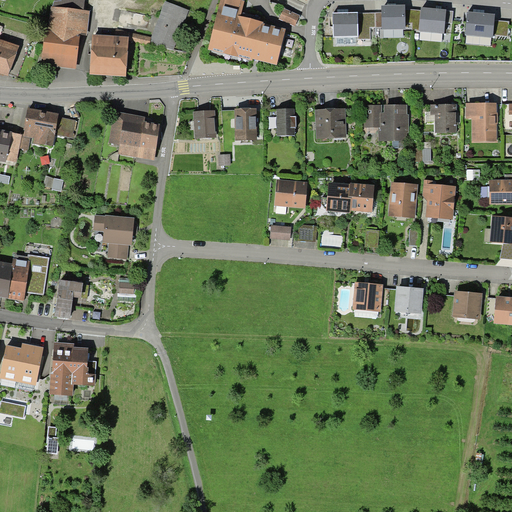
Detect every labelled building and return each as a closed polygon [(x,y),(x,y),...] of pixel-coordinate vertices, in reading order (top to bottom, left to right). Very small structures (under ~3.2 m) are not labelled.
[(82,12),(83,0),(55,0),(52,9),(51,22),(47,32),(45,32),(41,58),(75,62),(80,26),(84,26),(85,22),(81,21),(82,12)] [(275,64),(283,33),(238,21),(242,4),(226,0),(220,0),(209,48),(275,64)] [(165,3),(151,40),(149,45),(172,50),(186,12),(165,3)] [(403,5),(381,5),(382,27),(403,27),(403,5)] [(446,9),(421,6),(418,30),(444,32),(446,9)] [(495,13),(467,10),(465,34),(493,36),(495,13)] [(279,20),(294,26),(298,18),(283,11),(279,20)] [(355,13),(333,14),(333,35),(355,34),(355,13)] [(0,43),(0,33),(2,28),(0,27),(0,74),(7,77),(17,49),(0,43)] [(89,74),(124,76),(127,41),(149,46),(149,45),(151,40),(115,31),(113,40),(92,39),(89,74)] [(493,114),(493,106),(466,107),(466,117),(476,117),(476,133),(473,133),(473,141),(493,141),(493,125),(494,125),(494,114),(493,114)] [(404,117),(404,107),(385,107),(385,115),(379,115),(379,107),(365,107),(365,128),(379,128),(379,142),(391,141),(391,149),(404,149),(404,141),(404,132),(406,132),(406,117),(404,117)] [(453,115),(453,107),(431,107),(431,115),(436,115),(436,133),(437,133),(437,134),(446,134),(446,133),(453,133),(453,125),(454,125),(454,115),(453,115)] [(293,118),(293,110),(275,110),(276,137),(294,137),(294,129),(295,129),(295,118),(293,118)] [(19,136),(19,137),(16,149),(26,151),(28,137),(34,138),(33,144),(51,147),(57,116),(27,111),(23,130),(24,130),(23,136),(19,135),(19,136)] [(253,119),(253,111),(236,111),(236,138),(242,138),(242,139),(246,139),(246,138),(254,137),(254,130),(255,130),(255,119),(253,119)] [(339,121),(339,111),(316,112),(317,139),(331,139),(331,134),(343,134),(342,120),(339,121)] [(212,120),(212,112),(194,113),(196,140),(213,139),(213,131),(214,131),(213,120),(212,120)] [(158,127),(146,125),(123,120),(123,121),(114,120),(109,144),(119,146),(117,153),(135,156),(135,154),(153,157),(158,127)] [(0,159),(14,162),(16,149),(19,137),(19,136),(0,132),(0,159)] [(411,162),(421,162),(421,150),(411,150),(411,162)] [(422,162),(430,162),(429,150),(421,150),(422,162)] [(219,166),(228,165),(228,157),(219,157),(219,166)] [(0,183),(7,185),(8,179),(0,176),(0,183)] [(52,189),(58,191),(60,182),(54,181),(52,189)] [(423,182),(421,197),(430,197),(430,201),(428,202),(427,217),(449,219),(452,189),(431,187),(431,182),(423,182)] [(275,205),(303,207),(305,186),(277,183),(275,205)] [(490,203),(511,203),(511,183),(490,183),(490,203)] [(390,213),(412,215),(415,186),(392,184),(390,213)] [(328,211),(348,213),(350,187),(341,186),(341,189),(328,188),(327,199),(329,202),(328,211)] [(351,187),(350,187),(348,213),(349,210),(368,212),(369,203),(371,201),(372,190),(351,188),(351,187)] [(131,220),(94,216),(93,232),(101,233),(100,243),(110,244),(109,258),(127,260),(131,220)] [(511,220),(492,219),(490,240),(511,241),(511,220)] [(312,240),(313,228),(302,227),(299,230),(298,239),(312,240)] [(288,238),(288,229),(271,228),(271,237),(288,238)] [(364,245),(374,246),(376,229),(366,228),(364,245)] [(408,231),(407,247),(416,247),(417,231),(408,231)] [(0,296),(22,300),(26,277),(31,277),(33,264),(12,261),(11,266),(0,263),(0,296)] [(71,296),(79,297),(80,285),(59,282),(54,316),(68,318),(71,296)] [(120,294),(133,295),(134,285),(121,284),(120,294)] [(354,308),(377,311),(380,287),(356,284),(354,308)] [(420,290),(398,288),(396,310),(418,312),(420,290)] [(479,295),(456,293),(453,317),(477,319),(479,295)] [(503,323),(511,324),(511,300),(496,299),(494,318),(502,319),(503,321),(503,323)] [(86,364),(87,352),(64,350),(64,346),(55,346),(54,350),(53,350),(50,395),(70,396),(71,385),(92,386),(93,375),(92,375),(93,364),(86,364)] [(43,374),(47,356),(4,347),(0,365),(0,380),(8,383),(8,380),(13,381),(13,379),(34,383),(36,372),(43,374)] [(20,413),(22,404),(18,403),(17,407),(12,406),(11,410),(8,410),(6,415),(14,418),(15,415),(19,416),(20,413)]
